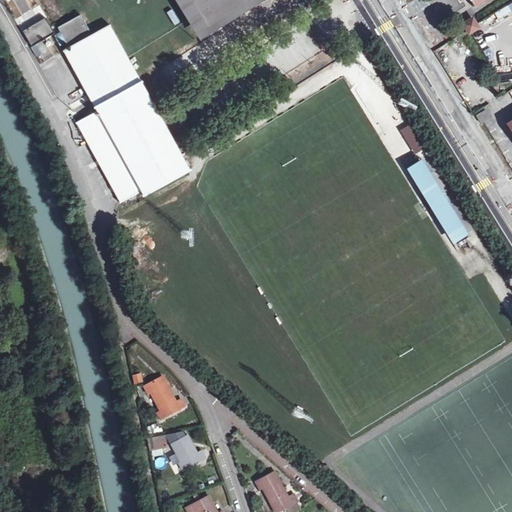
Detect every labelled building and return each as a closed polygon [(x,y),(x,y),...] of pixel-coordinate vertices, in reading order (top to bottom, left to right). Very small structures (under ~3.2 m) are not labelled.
[(52,23),(56,22),(43,0),(11,17),(23,38),(32,34),(44,28),(52,23)] [(181,0),(201,32),(254,0),(181,0)] [(498,20),(511,11),(511,3),(494,14),(498,20)] [(91,37),(80,17),(57,30),(60,36),(58,43),(65,44),(68,49),(62,53),(96,113),(76,125),(118,200),(121,205),(142,193),(144,198),(190,173),(173,142),(183,136),(180,130),(179,129),(175,129),(168,117),(170,113),(166,106),(156,112),(108,27),(91,37)] [(476,29),(470,19),(460,25),(467,35),(476,29)] [(382,63),(374,50),(369,54),(376,67),(382,63)] [(180,130),(185,127),(174,109),(170,113),(168,117),(175,129),(179,129),(180,130)] [(490,118),(485,110),(476,116),(481,124),(490,118)] [(438,155),(420,126),(411,131),(429,160),(438,155)] [(468,235),(421,160),(406,169),(452,245),(468,235)] [(132,375),(133,383),(141,381),(140,374),(132,375)] [(171,392),(163,377),(144,386),(147,393),(150,392),(163,418),(185,408),(181,400),(174,403),(169,393),(171,392)] [(417,427),(415,428),(420,436),(422,435),(424,436),(428,435),(432,429),(431,422),(425,419),(419,422),(417,425),(417,427)] [(190,444),(186,437),(171,445),(184,471),(205,459),(201,452),(194,455),(189,445),(190,444)] [(166,449),(164,439),(148,442),(149,451),(166,449)] [(152,460),(156,471),(164,468),(160,457),(152,460)] [(283,487),(276,473),(257,483),(261,491),(264,490),(275,511),(276,511),(297,502),(293,495),(287,498),(282,488),(283,487)] [(209,497),(185,509),(186,511),(215,511),(212,505),(213,505),(209,497)]
